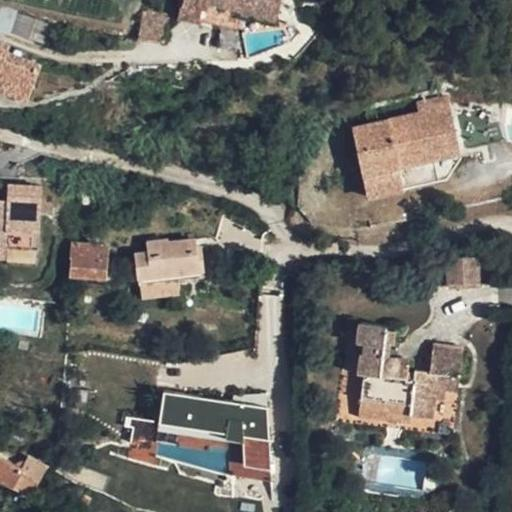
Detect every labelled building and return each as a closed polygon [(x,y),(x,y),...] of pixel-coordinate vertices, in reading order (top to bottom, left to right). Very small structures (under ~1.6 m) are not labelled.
[(199,21),(203,1),(197,0),(182,0),(178,16),(199,21)] [(197,0),(203,1),(244,11),(242,14),(277,21),(280,0),(197,0)] [(58,47),(65,28),(17,12),(10,31),(58,47)] [(0,41),(0,88),(28,99),(41,64),(7,52),(9,45),(0,41)] [(0,100),(25,109),(28,99),(0,88),(0,100)] [(416,113),(351,125),(366,200),(404,193),(399,169),(460,157),(448,94),(414,100),(416,113)] [(266,111),(266,97),(229,98),(229,112),(266,111)] [(126,178),(97,177),(98,190),(125,190),(126,178)] [(0,245),(7,246),(30,247),(31,220),(41,221),(43,183),(8,181),(6,198),(0,197),(0,245)] [(40,248),(41,221),(31,220),(30,247),(40,248)] [(136,252),(140,283),(178,278),(204,275),(200,244),(198,243),(189,244),(189,238),(170,240),(169,238),(149,240),(150,251),(136,252)] [(100,248),(100,244),(73,242),(71,273),(106,276),(107,248),(100,248)] [(445,261),(447,286),(481,283),(478,257),(445,261)] [(181,292),(178,278),(140,283),(141,296),(181,292)] [(411,401),(410,415),(434,418),(435,398),(444,399),(446,390),(460,391),(464,346),(435,343),(431,372),(407,369),(408,359),(389,356),(389,342),(394,342),(396,331),(386,329),(387,324),(359,321),(357,343),(365,344),(365,353),(360,353),(358,373),(363,374),(361,397),(411,401)] [(264,478),(272,406),(162,394),(158,434),(238,442),(234,475),(264,478)] [(409,421),(410,415),(411,401),(361,397),(359,415),(409,421)] [(0,454),(0,479),(30,496),(40,477),(47,467),(28,456),(21,467),(0,454)] [(92,498),(83,492),(83,498),(80,500),(88,505),(92,498)]
